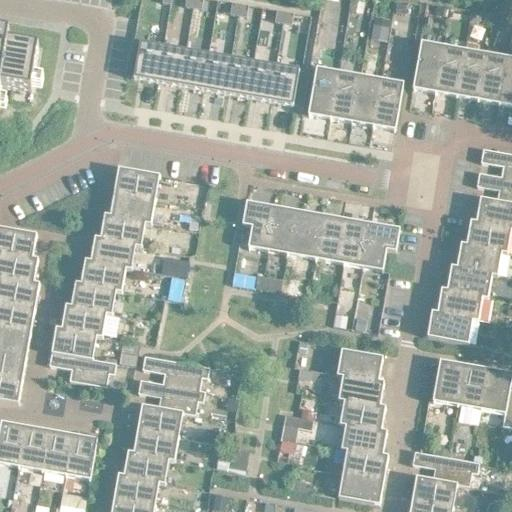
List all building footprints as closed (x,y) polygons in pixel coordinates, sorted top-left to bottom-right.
[(198,0),(198,7),(206,8),(207,0),(198,0)] [(357,0),(356,6),(367,8),(368,0),(357,0)] [(243,15),(245,3),(236,1),(234,13),(243,15)] [(401,2),(400,11),(410,13),(411,4),(401,2)] [(253,4),(245,3),(243,15),(251,16),(253,4)] [(441,4),(439,13),(451,15),(453,6),(441,4)] [(287,22),(290,11),(281,9),(279,21),(287,22)] [(475,9),(473,21),(480,23),(485,19),(486,11),(475,9)] [(298,12),(290,11),(287,22),(296,24),(298,12)] [(379,16),(375,38),(391,40),(395,19),(379,16)] [(0,31),(0,110),(1,111),(5,85),(36,91),(43,47),(13,42),(14,34),(0,31)] [(138,77),(162,81),(168,45),(144,41),(138,77)] [(439,94),(447,45),(447,47),(426,43),(426,41),(425,41),(425,42),(416,89),(416,90),(417,90),(417,88),(439,92),(439,94)] [(162,81),(184,85),(190,49),(168,45),(162,81)] [(460,98),(469,49),(468,49),(468,51),(448,47),(448,45),(447,45),(439,94),(440,92),(460,96),(460,98)] [(190,49),(184,85),(206,89),(213,53),(190,49)] [(481,101),(482,101),(490,52),(489,54),(469,51),(469,49),(460,98),(461,98),(461,96),(481,99),(481,101)] [(502,105),(503,105),(511,56),(511,58),(490,55),(490,53),(490,52),(482,101),(482,99),(503,103),(502,105)] [(206,89),(229,93),(235,57),(213,53),(206,89)] [(511,56),(503,105),(504,103),(511,104),(511,58),(511,56)] [(235,57),(229,93),(251,97),(258,61),(235,57)] [(251,97),(274,101),(280,65),(258,61),(251,97)] [(280,65),(274,101),(297,105),(304,69),(280,65)] [(334,120),(335,120),(343,71),(342,71),(342,73),(321,70),(322,68),(321,68),(320,68),(312,116),(313,116),(313,115),(334,118),(334,120)] [(355,123),(356,124),(364,75),(363,77),(343,73),(343,71),(335,120),(335,118),(356,121),(355,123)] [(377,127),(385,78),(385,80),(364,77),(364,75),(356,124),(357,122),(377,125),(377,127)] [(385,78),(377,127),(378,127),(378,125),(398,128),(398,130),(399,130),(408,82),(407,82),(406,82),(406,84),(385,80),(386,78),(385,78)] [(508,166),(506,177),(511,178),(511,153),(487,149),(485,163),(486,163),(486,162),(508,166)] [(122,175),(119,192),(160,200),(161,199),(159,199),(163,176),(165,176),(164,176),(164,175),(129,169),(127,176),(122,175)] [(503,190),(501,201),(511,203),(511,178),(506,177),(483,173),(480,186),(481,186),(482,186),(503,190)] [(117,199),(114,216),(149,222),(149,223),(155,225),(155,224),(156,224),(156,223),(154,223),(158,200),(160,200),(119,192),(118,193),(124,194),(123,200),(117,199)] [(483,205),(480,222),(511,227),(511,203),(501,201),(490,199),(488,206),(483,205)] [(272,251),(272,252),(280,206),(279,208),(252,203),(252,201),(251,201),(250,201),(246,225),(256,226),(252,247),(253,247),(253,248),(254,248),(254,246),(272,250),(272,251)] [(291,255),(295,232),(304,234),(308,211),(308,213),(280,208),(281,206),(280,206),(272,252),(273,252),(273,250),(291,253),(291,255)] [(319,260),(327,214),(327,216),(309,213),(309,211),(308,211),(304,234),(295,232),(291,255),(292,253),(319,258),(319,260)] [(195,214),(194,228),(202,228),(203,214),(195,214)] [(347,265),(348,265),(352,242),(342,240),(346,218),(346,220),(327,216),(328,214),(327,214),(319,260),(320,260),(320,258),(348,263),(347,265)] [(108,221),(105,239),(139,245),(139,246),(146,247),(146,246),(145,246),(149,223),(149,222),(114,216),(113,222),(108,221)] [(366,268),(367,268),(375,223),(374,223),(374,225),(346,220),(347,218),(346,218),(342,240),(352,242),(348,265),(349,263),(367,266),(366,268)] [(473,228),(470,245),(504,251),(504,252),(511,253),(511,252),(510,252),(511,240),(511,227),(480,222),(479,229),(473,228)] [(375,223),(367,268),(367,266),(385,269),(385,271),(386,272),(386,271),(387,271),(390,250),(400,252),(404,228),(403,228),(402,230),(375,225),(375,223)] [(0,253),(2,253),(2,252),(36,258),(39,241),(34,240),(35,233),(0,226),(0,227),(0,228),(0,230),(0,253)] [(98,244),(95,261),(129,267),(129,269),(136,270),(136,269),(137,269),(135,268),(139,246),(139,245),(105,239),(103,245),(98,244)] [(463,250),(460,268),(495,274),(494,275),(501,276),(501,275),(502,275),(500,274),(504,252),(504,251),(470,245),(469,251),(463,250)] [(0,277),(3,278),(3,277),(38,283),(41,265),(35,265),(36,258),(2,252),(2,253),(0,262),(0,277)] [(169,256),(166,272),(191,277),(194,260),(169,256)] [(88,267),(85,284),(119,290),(119,291),(126,292),(127,292),(127,291),(125,291),(129,269),(129,267),(95,261),(94,268),(88,267)] [(454,273),(451,290),(485,296),(485,297),(491,299),(492,298),(493,297),(491,297),(494,275),(495,274),(460,268),(459,274),(454,273)] [(238,272),(236,284),(258,288),(261,275),(238,272)] [(261,275),(258,288),(285,293),(287,280),(261,275)] [(0,300),(39,307),(42,290),(36,289),(38,283),(3,277),(3,278),(0,295),(0,300)] [(289,279),(287,293),(304,296),(307,282),(289,279)] [(78,289),(75,307),(110,313),(109,314),(116,315),(116,314),(117,315),(117,314),(115,314),(119,291),(119,290),(85,284),(84,290),(78,289)] [(174,287),(172,298),(184,301),(186,289),(174,287)] [(444,296),(441,313),(475,319),(475,320),(482,321),(483,321),(483,320),(493,322),(497,300),(491,299),(485,297),(485,296),(451,290),(450,297),(444,296)] [(0,324),(35,331),(38,314),(32,313),(33,307),(39,308),(39,307),(0,300),(0,324)] [(69,312),(65,329),(100,335),(100,337),(107,338),(107,337),(107,336),(105,336),(109,314),(110,313),(75,307),(74,313),(69,312)] [(340,313),(338,326),(349,328),(352,315),(340,313)] [(475,319),(441,313),(440,319),(434,318),(431,337),(472,344),(472,343),(473,343),(471,342),(475,320),(475,319)] [(361,317),(360,328),(370,330),(371,319),(361,317)] [(0,349),(31,355),(34,337),(28,336),(29,331),(35,332),(35,331),(0,324),(0,349)] [(59,335),(56,352),(96,360),(96,359),(100,337),(100,335),(65,329),(64,336),(59,335)] [(305,341),(303,351),(310,353),(312,342),(305,341)] [(0,373),(26,378),(30,361),(24,360),(25,355),(30,356),(31,355),(0,349),(0,373)] [(341,375),(348,377),(348,375),(382,382),(385,364),(380,363),(381,356),(345,350),(344,351),(346,351),(342,374),(340,374),(340,375),(341,375)] [(126,351),(124,361),(140,364),(142,354),(126,351)] [(96,360),(56,352),(53,365),(55,366),(55,365),(76,369),(74,380),(73,381),(110,387),(110,386),(112,373),(117,374),(118,375),(120,364),(98,359),(96,359),(96,360)] [(169,373),(167,384),(203,391),(203,390),(205,377),(210,378),(210,379),(211,379),(213,367),(149,356),(146,370),(147,370),(147,369),(169,373)] [(461,406),(469,364),(451,361),(450,367),(443,366),(437,401),(437,402),(438,402),(438,400),(461,404),(461,406)] [(484,410),(485,410),(492,368),(475,365),(474,371),(468,370),(469,364),(461,406),(462,406),(462,404),(485,408),(484,410)] [(304,368),(302,378),(315,380),(317,370),(304,368)] [(486,408),(508,413),(509,413),(511,396),(511,377),(508,377),(509,371),(492,368),(485,410),(486,408)] [(26,378),(0,373),(0,399),(22,403),(25,385),(20,384),(20,378),(26,379),(26,378)] [(342,400),(349,401),(349,400),(383,406),(387,389),(381,388),(382,382),(348,375),(348,377),(344,399),(342,399),(342,400)] [(165,397),(163,408),(186,412),(185,413),(187,413),(188,413),(199,415),(199,414),(201,401),(206,402),(206,403),(207,403),(209,391),(203,390),(203,391),(167,384),(144,380),(142,393),(143,394),(143,393),(165,397)] [(232,396),(230,408),(242,410),(243,398),(232,396)] [(343,425),(350,426),(351,425),(385,431),(388,413),(382,412),(383,406),(349,400),(349,401),(345,423),(343,423),(343,424),(344,424),(343,425)] [(145,412),(141,429),(183,437),(183,436),(181,436),(185,413),(186,412),(163,408),(151,406),(150,413),(145,412)] [(306,411),(304,417),(318,419),(320,410),(306,407),(306,411)] [(290,414),(288,423),(303,426),(316,429),(318,419),(304,417),(290,414)] [(11,428),(4,427),(0,452),(0,461),(22,466),(22,468),(29,426),(12,423),(11,428)] [(286,434),(285,440),(286,440),(299,443),(303,426),(288,423),(286,434)] [(345,449),(352,450),(352,449),(386,455),(389,438),(384,437),(385,431),(351,425),(350,426),(346,448),(344,448),(345,449)] [(31,426),(29,426),(22,468),(23,468),(23,466),(46,470),(45,472),(46,472),(53,430),(36,427),(35,433),(30,431),(31,426)] [(213,428),(212,436),(226,439),(228,431),(213,428)] [(140,436),(137,453),(172,459),(171,460),(178,461),(179,461),(179,460),(177,460),(181,437),(183,437),(141,429),(141,430),(147,431),(146,437),(140,436)] [(54,430),(53,430),(46,472),(47,470),(69,474),(69,476),(77,434),(60,431),(59,437),(53,436),(54,430)] [(78,434),(77,434),(69,476),(70,476),(70,474),(93,478),(93,480),(94,480),(102,438),(83,435),(82,441),(77,440),(78,434)] [(286,440),(285,450),(308,454),(309,445),(299,443),(286,440)] [(225,444),(223,454),(233,456),(235,446),(225,444)] [(242,449),(238,468),(250,470),(253,451),(242,449)] [(346,472),(346,473),(388,480),(391,463),(385,462),(386,455),(352,449),(352,450),(348,472),(346,472)] [(439,468),(437,479),(437,480),(460,484),(460,485),(462,485),(473,487),(473,486),(475,472),(480,473),(480,474),(481,474),(483,463),(419,452),(416,465),(417,465),(439,468)] [(131,458),(128,476),(162,482),(162,483),(169,484),(169,483),(169,484),(169,483),(167,483),(171,460),(172,459),(137,453),(136,459),(131,458)] [(346,473),(348,473),(344,496),(342,496),(341,497),(342,497),(378,504),(379,496),(385,497),(388,480),(346,473)] [(121,481),(118,498),(160,506),(160,505),(158,505),(162,483),(162,482),(128,476),(126,482),(121,481)] [(419,484),(416,501),(457,508),(458,508),(456,508),(460,485),(460,484),(437,480),(437,479),(426,477),(424,485),(419,484)] [(298,479),(296,488),(315,492),(316,483),(298,479)] [(219,492),(217,504),(230,507),(232,494),(219,492)] [(117,505),(115,511),(156,511),(158,506),(160,506),(118,498),(118,499),(123,500),(122,506),(117,505)] [(270,501),(268,511),(271,511),(278,511),(280,503),(270,501)] [(454,511),(455,508),(457,509),(457,508),(416,501),(413,511),(454,511)] [(64,503),(62,511),(88,511),(89,507),(64,503)]
